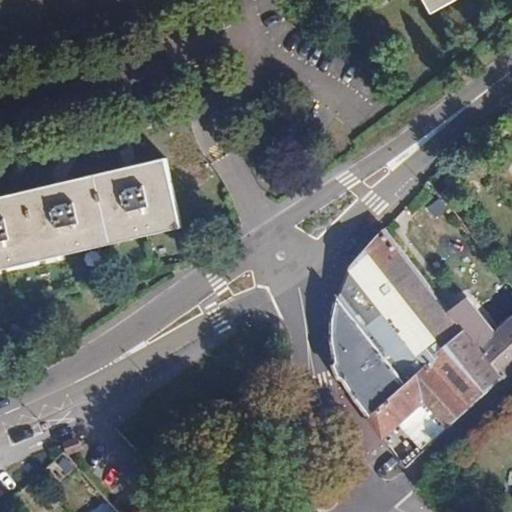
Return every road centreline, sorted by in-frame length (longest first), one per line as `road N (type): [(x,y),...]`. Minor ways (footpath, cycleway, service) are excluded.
road 1 (tertiary): [(295,279),(488,89)]
road 2 (tertiary): [(488,89),(261,233)]
road 3 (tertiary): [(169,331),(0,416)]
road 4 (tertiary): [(381,505),(351,458),(307,344)]
road 5 (residential): [(381,505),(511,385)]
road 6 (tertiary): [(307,344),(298,511)]
road 7 (tertiary): [(169,331),(295,279)]
road 8 (tertiary): [(261,233),(213,275),(169,331)]
